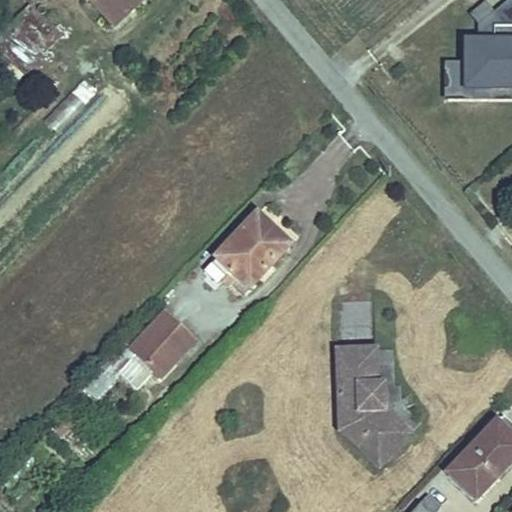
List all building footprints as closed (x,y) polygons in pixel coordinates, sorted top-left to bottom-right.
[(85,0),(113,29),(143,0),(85,0)] [(443,62),(444,100),(511,98),(511,0),(509,0),(510,5),(474,6),(475,37),(459,38),(459,62),(443,62)] [(0,50),(26,75),(62,36),(29,5),(0,36),(0,50)] [(84,80),(52,120),(63,129),(95,88),(84,80)] [(256,216),(215,261),(229,273),(221,281),(228,288),(231,284),(244,296),(289,247),(256,216)] [(221,281),(229,273),(215,261),(204,272),(218,285),(221,281)] [(370,303),(345,302),(344,320),(369,322),(370,303)] [(193,342),(195,340),(166,313),(164,315),(193,342)] [(129,353),(133,357),(152,374),(159,380),(193,342),(164,315),(149,331),(129,353)] [(120,376),(118,374),(133,357),(129,353),(149,331),(143,325),(102,370),(115,382),(120,376)] [(379,410),(378,400),(383,400),(383,386),(377,386),(376,350),(337,351),(340,432),(359,432),(388,458),(409,436),(384,412),(384,410),(379,410)] [(120,376),(136,391),(152,374),(133,357),(118,374),(120,376)] [(95,402),(112,385),(99,373),(83,389),(95,402)] [(511,426),(503,417),(500,420),(510,431),(511,428),(511,426)] [(511,465),(503,458),(511,448),(511,432),(500,420),(447,476),(475,502),(511,465)] [(340,432),(379,468),(388,458),(359,432),(340,432)] [(511,465),(511,463),(511,448),(503,458),(511,465)] [(76,487),(70,492),(75,496),(80,491),(76,487)] [(437,511),(440,509),(427,497),(413,511),(437,511)]
